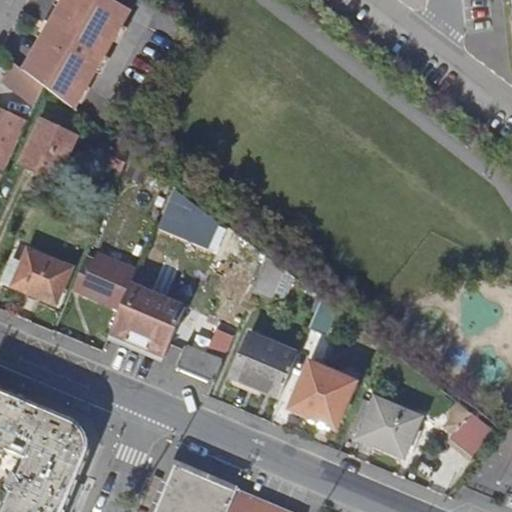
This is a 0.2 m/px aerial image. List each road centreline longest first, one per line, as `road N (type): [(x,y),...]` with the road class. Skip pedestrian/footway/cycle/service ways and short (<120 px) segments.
road 1 (residential): [(154,407),(404,511)]
road 2 (residential): [(511,118),(358,0)]
road 3 (residential): [(0,342),(154,407)]
